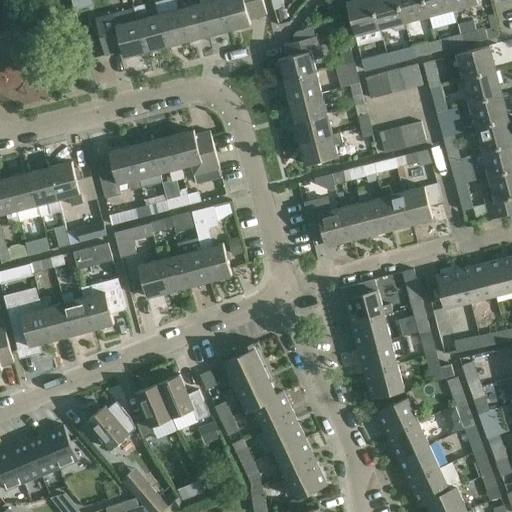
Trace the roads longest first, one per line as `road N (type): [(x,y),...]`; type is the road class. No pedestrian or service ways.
road 1 (residential): [(282,288),(238,117),(214,93),(189,89),(0,136)]
road 2 (residential): [(0,411),(282,288)]
road 3 (residential): [(282,288),(352,452),(360,511)]
road 4 (residential): [(437,246),(282,288)]
